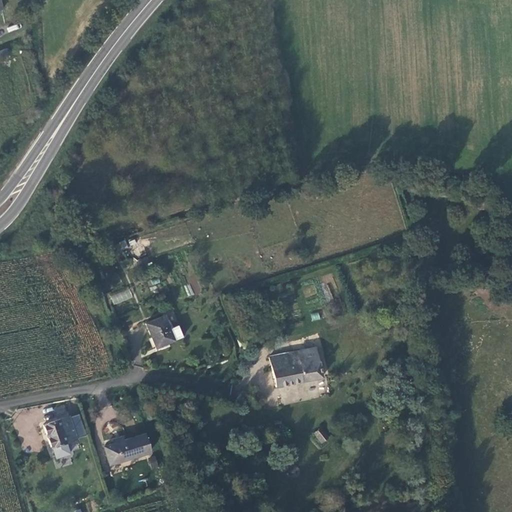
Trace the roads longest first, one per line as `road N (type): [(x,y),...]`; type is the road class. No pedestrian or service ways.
road 1 (unclassified): [(0,405),(146,377),(218,386)]
road 2 (tertiary): [(151,0),(62,121)]
road 3 (tertiary): [(0,225),(62,121)]
